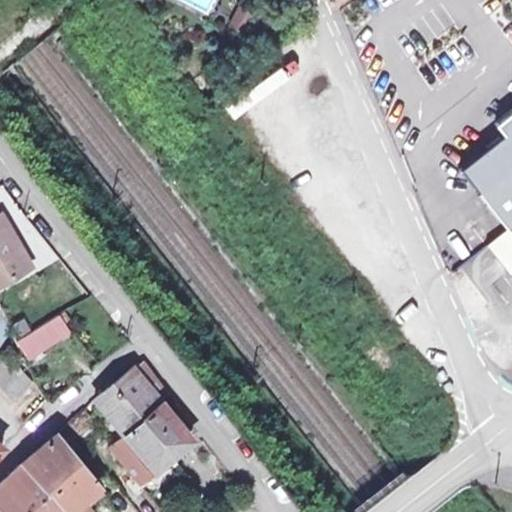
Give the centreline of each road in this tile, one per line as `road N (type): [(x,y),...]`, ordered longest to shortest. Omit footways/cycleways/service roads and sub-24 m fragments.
road 1 (residential): [(312,0),(484,402),(506,430)]
road 2 (residential): [(0,146),(148,333)]
road 3 (residential): [(148,333),(287,511)]
road 4 (residential): [(0,470),(148,333)]
road 5 (tertiary): [(397,511),(506,430)]
